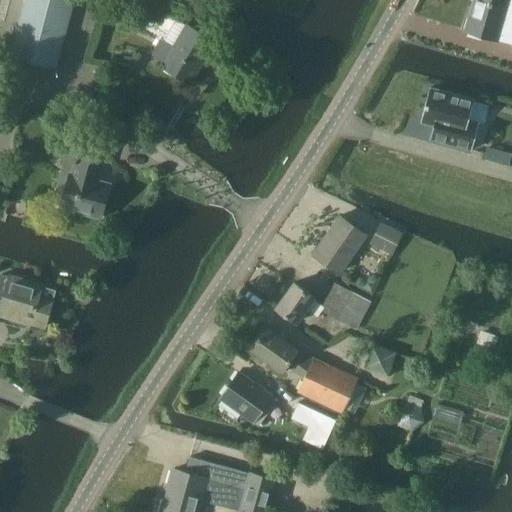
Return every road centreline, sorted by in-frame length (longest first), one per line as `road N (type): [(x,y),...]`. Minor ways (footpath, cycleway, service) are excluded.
road 1 (tertiary): [(85,511),(342,110),(402,0)]
road 2 (unknown): [(265,224),(110,120),(61,102),(82,14)]
road 3 (track): [(511,174),(332,121)]
